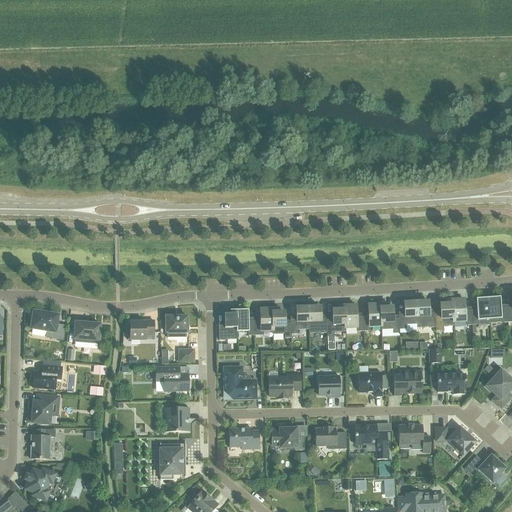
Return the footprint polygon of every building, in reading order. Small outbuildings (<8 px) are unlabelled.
[(508,323),(507,308),(501,308),(500,297),(488,298),(490,324),(501,323),(508,323)] [(490,324),(488,298),(476,299),(477,310),(471,311),(472,325),(478,325),(478,321),(489,320),(489,324),(490,324)] [(472,325),(471,311),(465,311),(464,300),(452,301),(454,326),(454,322),(465,322),(465,326),(472,325)] [(454,326),(452,301),(446,301),(446,305),(440,305),(441,316),(435,317),(436,331),(443,331),(442,327),(454,326)] [(428,302),(416,303),(417,328),(429,328),(435,328),(436,331),(435,317),(435,313),(429,313),(428,302)] [(417,328),(416,303),(404,304),(405,315),(399,315),(399,319),(399,334),(400,334),(400,330),(406,330),(406,325),(417,325),(417,328)] [(381,330),(380,305),(368,306),(369,317),(363,317),(364,332),(370,332),(370,327),(381,327),(381,330)] [(399,334),(399,319),(393,319),(392,308),(386,308),(386,305),(380,305),(381,330),(393,330),(393,334),(399,334)] [(364,332),(363,317),(357,317),(356,306),(344,307),(345,332),(346,332),(346,328),(357,328),(357,332),(364,332)] [(333,322),(327,322),(327,333),(328,337),(327,337),(328,351),(335,351),(334,337),(334,333),(345,332),(344,307),(338,307),(338,311),(332,311),(333,322)] [(309,330),(308,308),(296,309),(297,320),(291,320),(291,324),(291,335),(298,335),(298,330),(309,330)] [(308,308),(309,330),(309,334),(321,333),(321,334),(327,333),(327,337),(328,337),(327,333),(327,322),(327,319),(321,319),(320,308),(308,308)] [(278,309),(272,310),(273,335),(284,335),(285,339),(291,339),(291,335),(291,324),(285,324),(284,313),(278,313),(278,309)] [(248,310),(236,311),(237,340),(237,332),(248,332),(248,336),(255,336),(255,321),(249,321),(248,310)] [(260,321),(255,321),(255,336),(262,336),(262,332),(273,331),(273,335),(272,310),(260,310),(260,321)] [(32,319),(31,329),(47,332),(46,338),(63,340),(65,326),(57,325),(59,315),(49,314),(49,313),(43,312),(43,313),(33,311),(33,313),(31,314),(31,318),(32,319)] [(237,340),(236,311),(230,311),(230,314),(224,315),(224,326),(219,326),(219,341),(226,341),(226,340),(237,340)] [(188,317),(166,317),(166,333),(167,333),(167,336),(167,338),(187,338),(187,336),(187,333),(188,333),(188,331),(189,331),(189,327),(188,327),(188,317)] [(129,328),(128,340),(145,340),(145,335),(154,335),(154,321),(145,321),(145,322),(130,322),(130,328),(129,328)] [(75,327),(73,343),(98,345),(100,329),(99,329),(99,326),(76,323),(76,327),(75,327)] [(403,337),(393,337),(393,346),(403,346),(403,337)] [(179,351),(179,363),(194,362),(194,350),(179,351)] [(437,350),(429,350),(429,364),(437,364),(437,355),(441,355),(441,350),(437,350)] [(505,351),(491,351),(491,359),(505,359),(505,351)] [(397,352),(389,352),(389,363),(397,363),(397,352)] [(61,380),(62,368),(43,366),(43,367),(46,367),(45,372),(44,372),(42,373),(34,372),(33,388),(55,390),(56,380),(61,380)] [(488,366),(484,371),(489,375),(493,370),(488,366)] [(156,368),(156,382),(164,382),(164,392),(189,391),(189,375),(179,375),(179,368),(156,368)] [(224,392),(232,400),(256,399),(256,381),(250,381),(250,379),(244,374),(242,374),(242,368),(237,368),(234,369),(233,370),(231,372),(231,374),(224,374),(224,392)] [(511,380),(501,371),(486,387),(496,396),(492,401),(501,409),(511,397),(511,396),(508,393),(511,388),(511,380)] [(394,376),(394,396),(402,396),(402,394),(409,394),(409,395),(414,394),(422,394),(422,372),(413,372),(414,375),(408,375),(408,374),(406,372),(401,372),(399,374),(399,376),(394,376)] [(359,381),(357,382),(357,385),(359,387),(359,393),(374,393),(374,397),(382,397),(382,390),(388,390),(388,377),(381,377),(381,373),(358,374),(359,381)] [(437,376),(438,393),(453,392),(453,395),(464,395),(464,392),(466,392),(465,375),(437,376)] [(287,379),(268,379),(269,397),(278,397),(278,400),(287,400),(287,397),(292,397),(292,391),(301,391),(301,376),(287,376),(287,379)] [(318,396),(332,396),(332,398),(340,398),(340,377),(318,378),(318,396)] [(34,402),(32,423),(50,425),(51,413),(55,413),(56,405),(58,405),(59,397),(37,396),(37,403),(34,402)] [(165,422),(166,433),(190,432),(189,424),(188,424),(188,420),(189,420),(189,408),(165,409),(165,416),(166,416),(167,422),(165,422)] [(409,426),(399,426),(399,434),(398,435),(398,437),(399,438),(399,447),(400,447),(400,444),(409,444),(409,445),(422,445),(422,453),(431,453),(430,437),(423,438),(423,426),(413,426),(413,425),(409,425),(409,426)] [(387,433),(377,433),(377,427),(355,427),(355,445),(376,445),(377,460),(387,460),(387,433)] [(323,429),(315,429),(315,435),(312,438),(315,441),(316,450),(316,446),(325,446),(329,450),(346,450),(346,433),(332,433),(332,428),(323,428),(323,429)] [(252,429),(229,430),(229,448),(241,447),(241,450),(259,450),(259,432),(252,432),(252,429)] [(295,451),(304,451),(304,437),(297,437),(297,429),(280,429),(280,432),(271,432),(271,443),(280,443),(280,448),(295,448),(295,451)] [(436,429),(436,442),(448,441),(463,455),(474,443),(459,429),(452,436),(446,436),(446,429),(436,429)] [(31,436),(31,460),(48,460),(49,460),(50,452),(52,452),(52,446),(50,445),(50,438),(55,438),(55,431),(48,431),(34,430),(34,436),(31,436)] [(137,438),(127,439),(128,452),(137,452),(137,438)] [(160,445),(160,480),(173,480),(173,475),(182,475),(182,458),(187,458),(187,444),(160,445)] [(122,445),(114,445),(114,460),(122,460),(122,445)] [(478,472),(480,474),(478,472),(479,471),(492,482),(493,481),(498,486),(500,488),(508,480),(505,478),(501,473),(504,469),(491,457),(484,465),(482,463),(482,462),(476,456),(464,470),(470,475),(475,470),(478,472)] [(310,472),(315,477),(320,473),(315,468),(310,472)] [(33,496),(46,501),(48,494),(54,496),(58,485),(53,483),(55,475),(42,470),(41,473),(33,470),(32,470),(30,469),(28,476),(27,475),(25,480),(28,482),(25,490),(34,493),(33,496)] [(376,480),(381,489),(387,486),(382,477),(376,480)] [(72,497),(82,499),(86,480),(77,478),(72,497)] [(365,489),(365,482),(366,482),(366,481),(355,482),(355,492),(358,492),(358,490),(365,489)] [(196,511),(212,511),(218,506),(213,501),(214,501),(202,491),(197,497),(196,496),(195,496),(193,498),(193,500),(194,501),(190,505),(196,511)] [(4,498),(0,500),(0,511),(5,511),(6,511),(5,511),(10,511),(17,507),(21,511),(24,511),(30,507),(15,492),(6,501),(4,498)] [(406,495),(406,498),(398,498),(398,511),(444,511),(444,496),(422,497),(422,494),(406,495)]
